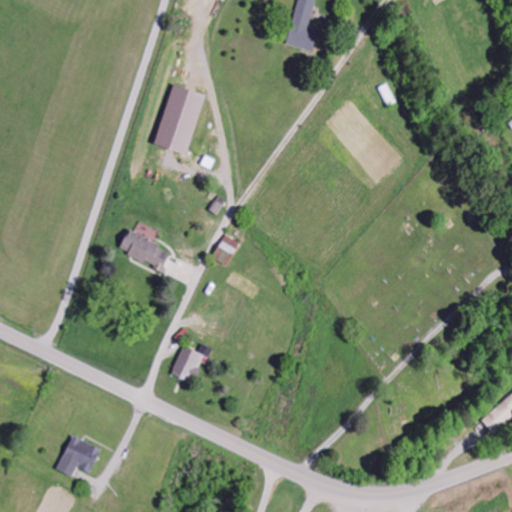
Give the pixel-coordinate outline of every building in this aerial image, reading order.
[(316,53),(321,28),(311,26),(316,0),(298,0),(288,46),(316,53)] [(207,97),(174,86),(155,147),(188,157),(207,97)] [(172,251),(128,234),(121,254),(165,270),(172,251)] [(240,243),(225,236),(214,260),(229,267),(240,243)] [(173,376),(193,385),(205,356),(185,348),(173,376)] [(511,417),(511,396),(483,424),(494,435),(511,417)] [(92,475),(103,450),(73,438),(59,472),(74,479),(78,469),(92,475)]
